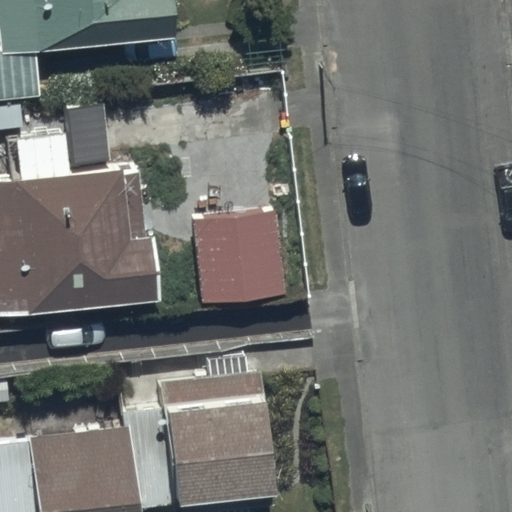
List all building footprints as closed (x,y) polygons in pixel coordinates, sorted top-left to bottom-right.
[(0,0),(0,95),(36,92),(32,44),(174,32),(171,0),(0,0)] [(0,126),(20,125),(18,99),(0,100),(0,126)] [(0,174),(0,305),(157,292),(152,225),(144,226),(138,162),(67,168),(64,128),(15,133),(19,173),(0,174)] [(275,207),(191,214),(199,297),(282,289),(275,207)] [(207,370),(157,375),(159,401),(165,400),(173,493),(269,483),(256,363),(243,365),(242,349),(205,353),(207,370)] [(0,511),(135,511),(125,418),(26,428),(27,437),(0,439),(0,511)] [(178,511),(177,501),(138,504),(139,511),(178,511)]
